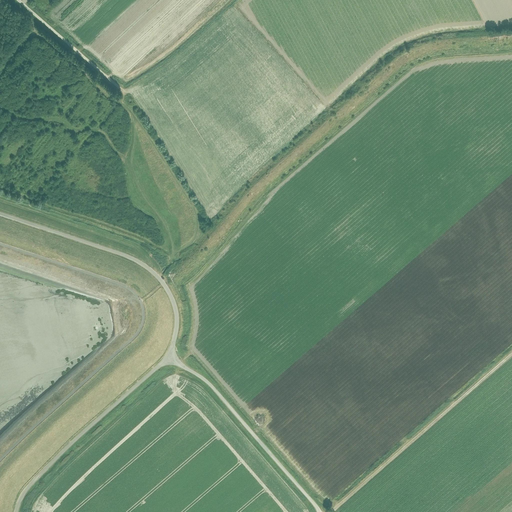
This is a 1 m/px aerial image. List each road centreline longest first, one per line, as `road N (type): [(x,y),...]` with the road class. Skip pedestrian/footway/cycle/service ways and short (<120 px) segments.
road 1 (unclassified): [(169,357),(177,318),(154,273),(113,250),(0,212)]
road 2 (track): [(330,511),(511,353)]
road 3 (unclassified): [(17,511),(25,491),(169,357)]
road 4 (unclassified): [(319,511),(206,382),(169,357)]
road 5 (track): [(210,216),(123,90)]
road 6 (unclassified): [(123,90),(17,0)]
